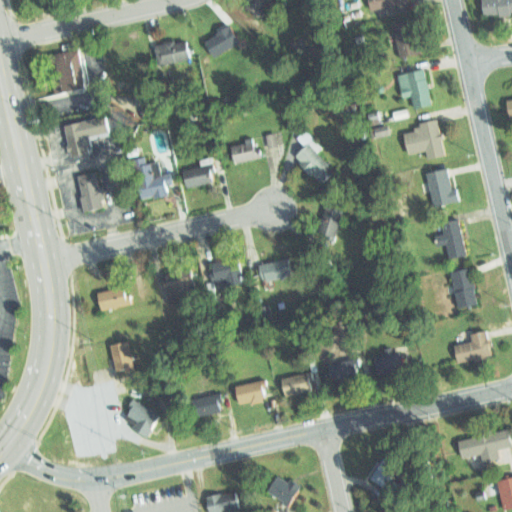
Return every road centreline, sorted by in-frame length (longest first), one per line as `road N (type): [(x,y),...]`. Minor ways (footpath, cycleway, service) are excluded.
road 1 (residential): [(511,385),(94,477)]
road 2 (primary): [(0,441),(39,380),(50,309),(0,90)]
road 3 (residential): [(453,0),(511,249)]
road 4 (residential): [(275,209),(42,260)]
road 5 (residential): [(165,0),(0,37)]
